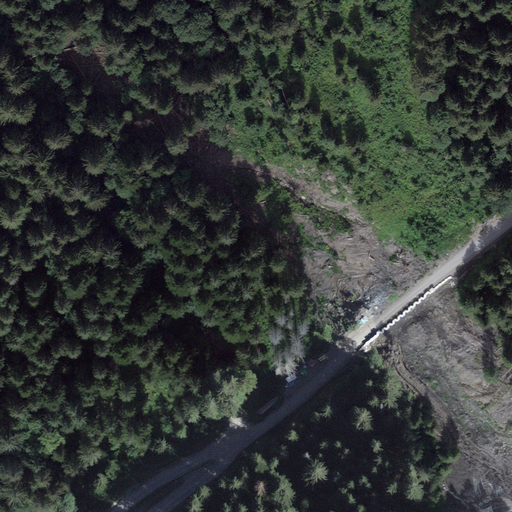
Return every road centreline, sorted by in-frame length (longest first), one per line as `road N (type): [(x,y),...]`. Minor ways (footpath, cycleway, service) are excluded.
road 1 (unclassified): [(268,433),(511,225)]
road 2 (track): [(113,511),(152,476),(268,433)]
road 3 (track): [(160,511),(246,459),(268,433)]
